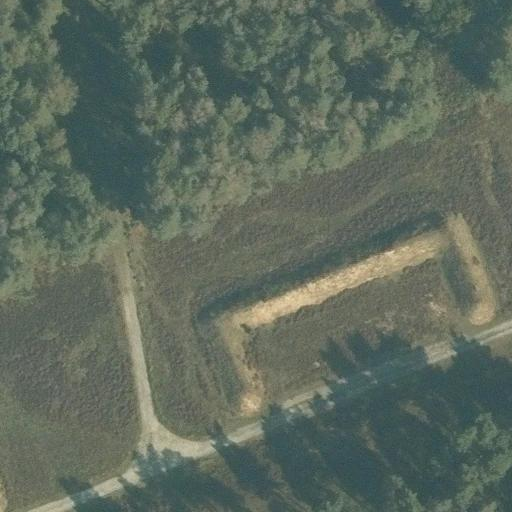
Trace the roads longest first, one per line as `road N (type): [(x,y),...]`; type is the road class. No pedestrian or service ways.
road 1 (track): [(72,0),(148,492)]
road 2 (track): [(98,511),(511,344)]
